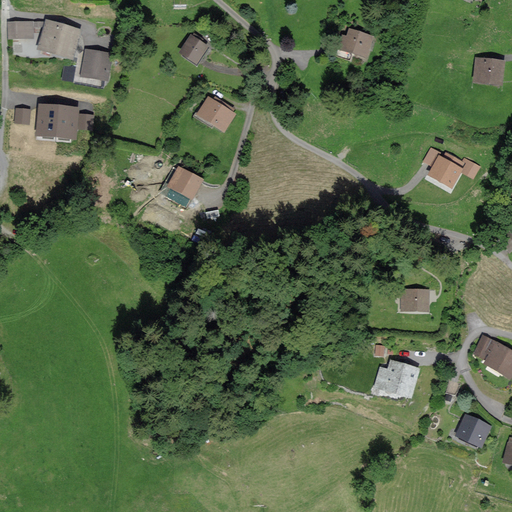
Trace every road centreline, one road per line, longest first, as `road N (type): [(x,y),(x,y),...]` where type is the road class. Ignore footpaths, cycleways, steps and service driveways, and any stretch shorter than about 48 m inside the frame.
road 1 (residential): [(272,78),(276,119),(290,136),(344,165),(393,209),(476,241),(511,265)]
road 2 (residential): [(3,0),(0,185)]
road 3 (residential): [(511,335),(477,333),(463,364),(495,414),(511,420)]
road 4 (residential): [(272,78),(254,99),(226,190),(209,202)]
